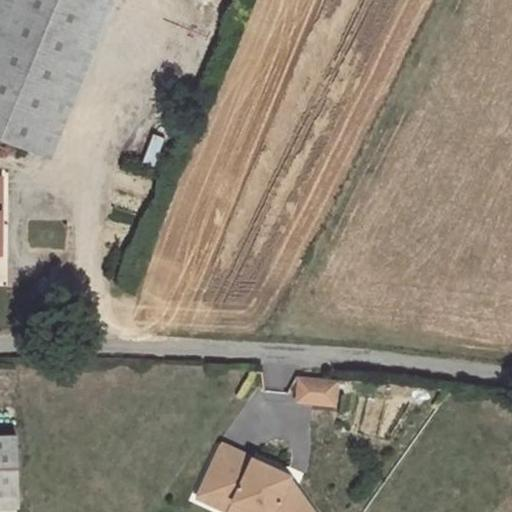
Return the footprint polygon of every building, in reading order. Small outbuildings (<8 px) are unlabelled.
[(0,0),(0,131),(48,151),(107,0),(0,0)] [(338,406),(339,378),(295,377),(294,405),(338,406)] [(0,501),(16,501),(14,437),(0,437),(0,501)] [(253,461),(222,447),(200,495),(232,510),(236,501),(260,511),(313,511),(295,487),(287,483),(290,476),(254,459),(253,461)] [(260,511),(236,501),(232,510),(230,511),(231,511),(260,511)]
